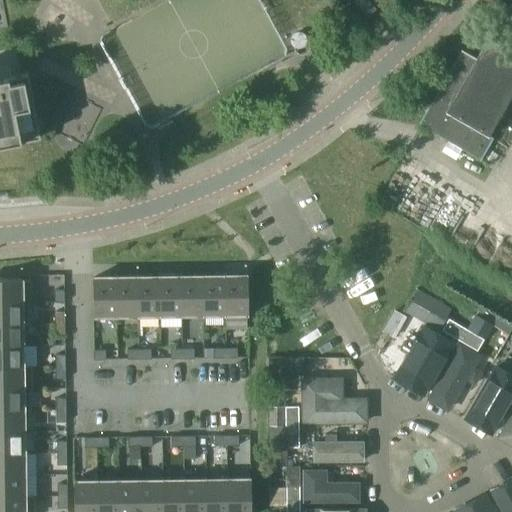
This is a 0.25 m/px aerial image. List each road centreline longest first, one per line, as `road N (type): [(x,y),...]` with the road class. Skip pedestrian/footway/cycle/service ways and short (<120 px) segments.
road 1 (unclassified): [(258,161),(157,206),(0,237)]
road 2 (residential): [(390,397),(258,161)]
road 3 (unclassified): [(446,0),(359,95),(258,161)]
road 4 (residential): [(390,397),(483,445),(483,478),(419,511)]
road 5 (unknown): [(359,95),(501,199)]
